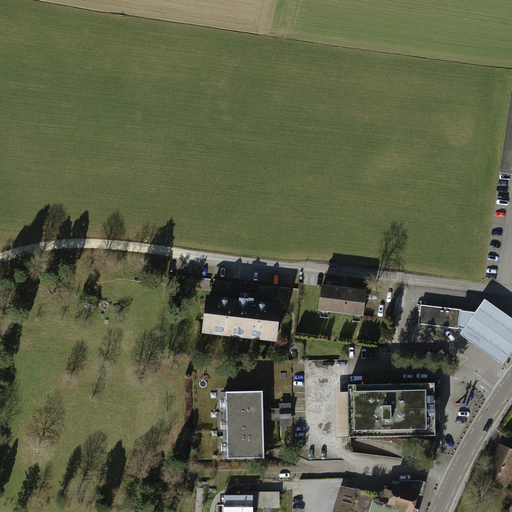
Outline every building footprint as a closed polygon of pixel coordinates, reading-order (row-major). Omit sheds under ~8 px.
[(511,79),(498,173),(511,174),(511,79)] [(368,288),(321,282),(318,308),(365,313),(368,288)] [(281,301),(206,291),(201,329),(276,339),(281,301)] [(474,312),(464,311),(461,330),(460,333),(503,363),(511,348),(511,316),(485,298),(474,312)] [(418,324),(461,330),(464,311),(420,305),(418,324)] [(436,383),(349,385),(350,437),(437,435),(436,383)] [(263,393),(222,394),(224,461),(265,460),(263,393)] [(282,425),(293,424),(292,402),(281,402),(282,425)] [(511,449),(498,443),(483,477),(511,490),(511,449)] [(383,496),(340,484),(333,509),(343,511),(417,511),(427,481),(421,480),(401,480),(398,484),(393,483),(391,489),(385,487),(383,496)] [(281,506),(281,490),(261,490),(261,506),(281,506)] [(254,511),(253,495),(224,496),(224,511),(254,511)]
